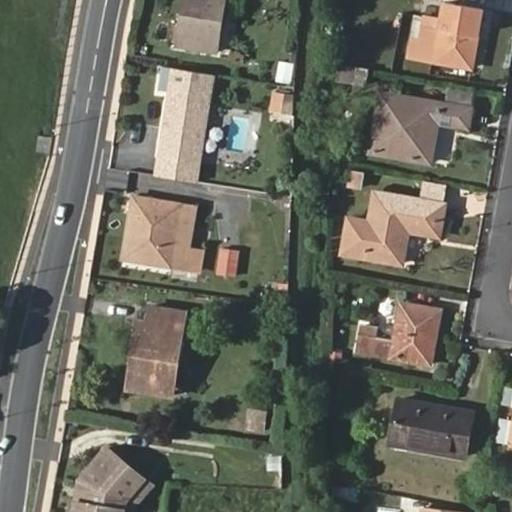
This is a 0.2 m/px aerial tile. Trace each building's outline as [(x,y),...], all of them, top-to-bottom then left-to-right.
[(191,0),(188,22),(181,21),(177,45),(217,51),(224,0),(191,0)] [(184,0),(181,21),(188,22),(191,0),(184,0)] [(413,40),(410,56),(471,67),(482,7),(445,0),(441,18),(426,16),(421,41),(413,40)] [(421,41),(426,16),(418,15),(413,40),(421,41)] [(292,83),(293,63),(282,62),(281,82),(292,83)] [(213,73),(163,66),(160,89),(171,90),(161,155),(199,162),(209,98),(213,73)] [(354,70),(340,68),(338,82),(352,84),(354,70)] [(367,85),(368,72),(354,70),(352,84),(367,85)] [(284,112),(286,93),(274,91),(272,111),(284,112)] [(381,93),(370,152),(429,162),(437,123),(467,128),(471,109),(381,93)] [(49,153),(51,140),(44,139),(43,152),(49,153)] [(348,172),(346,184),(362,188),(364,175),(348,172)] [(444,203),(376,192),(369,222),(352,218),(345,254),(402,264),(409,231),(438,236),(444,203)] [(140,220),(133,261),(170,266),(180,204),(131,196),(128,217),(140,220)] [(121,259),(133,261),(140,220),(128,217),(121,259)] [(237,275),(240,248),(219,246),(216,273),(237,275)] [(202,252),(187,250),(183,268),(199,271),(202,252)] [(361,337),(358,351),(429,364),(438,310),(400,304),(393,343),(361,337)] [(143,343),(135,390),(173,395),(185,313),(149,308),(146,321),(139,319),(135,342),(143,343)] [(128,389),(135,390),(143,343),(135,342),(128,389)] [(400,398),(391,443),(464,456),(472,412),(400,398)] [(251,410),(248,428),(262,430),(265,412),(251,410)] [(142,473),(106,443),(78,475),(71,511),(119,511),(122,497),(142,473)] [(150,480),(142,473),(122,497),(119,511),(129,511),(131,502),(150,480)]
